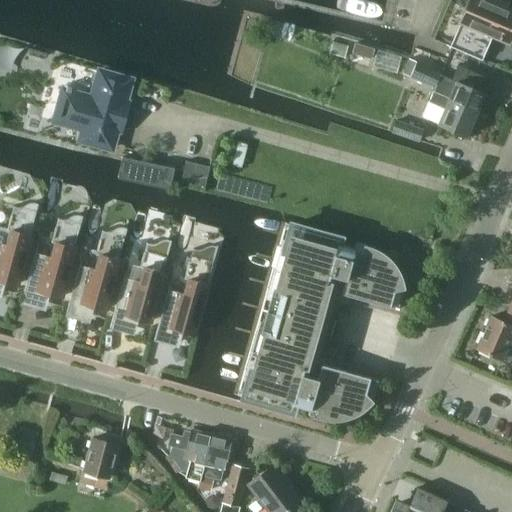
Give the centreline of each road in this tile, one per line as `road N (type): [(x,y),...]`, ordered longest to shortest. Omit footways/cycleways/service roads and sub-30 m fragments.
road 1 (tertiary): [(0,355),(375,470)]
road 2 (tertiary): [(375,470),(511,175)]
